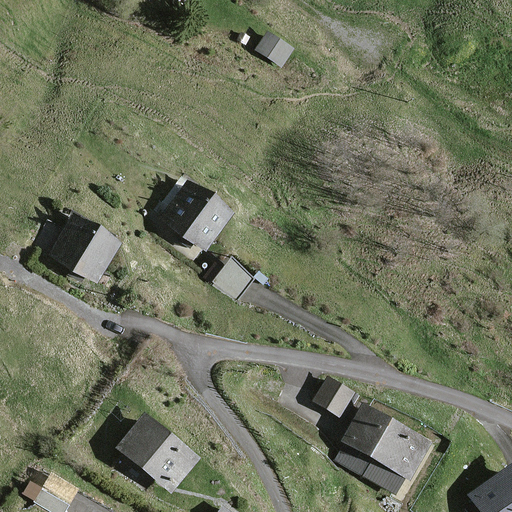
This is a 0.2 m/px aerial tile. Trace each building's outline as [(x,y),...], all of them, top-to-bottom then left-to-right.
[(156,0),(139,0),(150,9),(156,0)] [(291,52),(267,33),(251,54),(276,72),(291,52)] [(233,212),(187,173),(152,215),(199,254),(233,212)] [(121,241),(73,212),(47,254),(94,284),(121,241)] [(229,252),(212,277),(236,294),(254,269),(229,252)] [(355,394),(328,376),(312,400),(338,418),(355,394)] [(432,442),(367,404),(332,464),(397,501),(432,442)] [(202,460),(148,414),(116,451),(169,498),(202,460)] [(41,463),(25,493),(59,511),(63,511),(79,484),(41,463)] [(511,511),(511,471),(473,494),(483,511),(511,511)] [(235,511),(222,502),(214,511),(235,511)]
